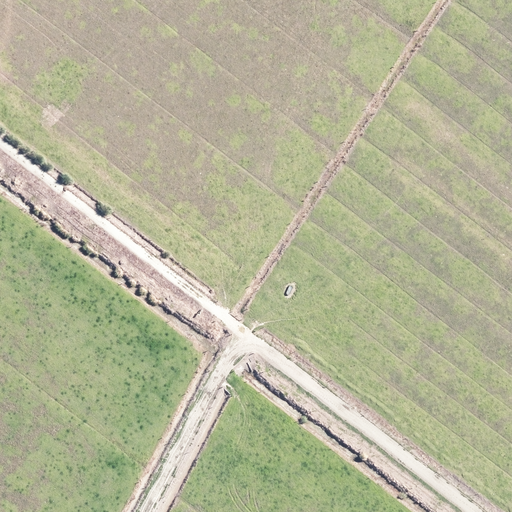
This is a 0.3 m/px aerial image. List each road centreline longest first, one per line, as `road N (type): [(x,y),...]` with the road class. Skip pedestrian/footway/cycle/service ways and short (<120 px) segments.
road 1 (track): [(475,511),(0,145)]
road 2 (track): [(245,337),(151,511)]
